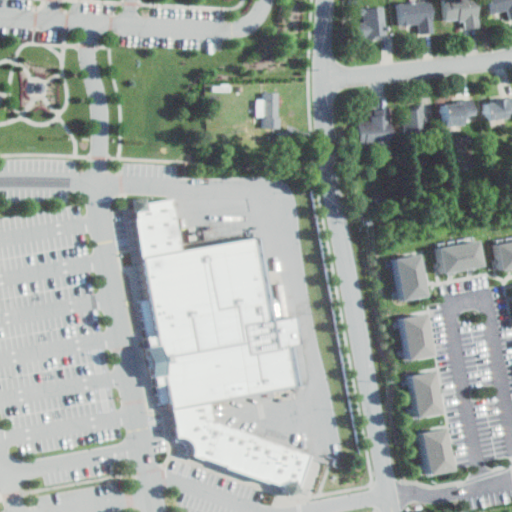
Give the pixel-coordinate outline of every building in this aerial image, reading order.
[(460,20),(460,30),(475,28),(472,0),(438,0),(440,22),(460,20)] [(511,18),(511,0),(480,0),(485,15),(504,10),(506,20),(511,18)] [(397,26),(416,24),(417,34),(431,33),(428,1),(395,4),(397,26)] [(362,22),(355,23),(356,39),(385,36),(383,7),(361,9),(362,22)] [(260,129),(276,129),(276,94),(260,94),(260,129)] [(511,98),(480,102),(482,121),(511,116),(511,98)] [(460,117),(472,116),(471,101),(437,103),(438,128),(461,126),(460,117)] [(400,109),(404,139),(426,136),(422,106),(400,109)] [(370,122),(355,123),(357,144),(391,142),(389,109),(369,110),(370,122)] [(127,201),(141,199),(142,205),(170,200),(180,251),(253,238),(267,319),(288,315),(293,342),(286,343),(293,384),(208,401),(211,420),(306,455),(294,492),(282,497),(277,487),(187,455),(186,443),(180,438),(171,437),(127,201)] [(436,244),(439,271),(481,265),(477,239),(436,244)] [(511,239),(496,241),(499,267),(511,265),(511,239)] [(390,256),(398,299),(423,294),(416,252),(390,256)] [(397,316),(404,358),(430,353),(423,311),(397,316)] [(406,373),(414,416),(440,412),(432,369),(406,373)] [(419,430),(423,472),(449,470),(445,427),(419,430)]
